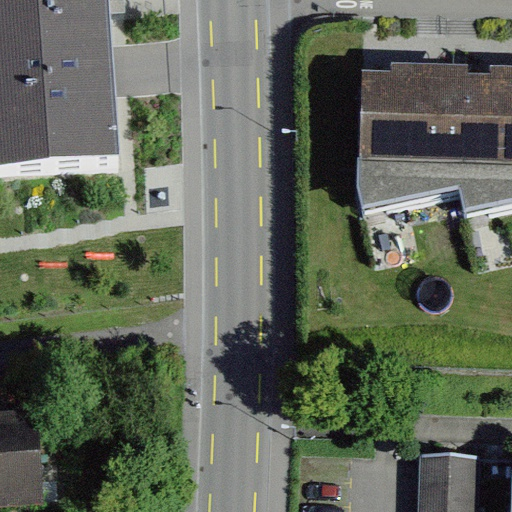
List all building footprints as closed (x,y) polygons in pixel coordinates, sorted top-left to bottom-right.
[(106,0),(0,0),(0,176),(119,167),(106,0)] [(511,94),(363,91),(360,195),(367,223),(461,201),(468,225),(511,214),(511,94)] [(32,429),(0,431),(0,508),(39,506),(32,429)] [(484,511),(486,465),(422,463),(419,511),(484,511)] [(511,511),(511,479),(499,479),(498,511),(511,511)]
